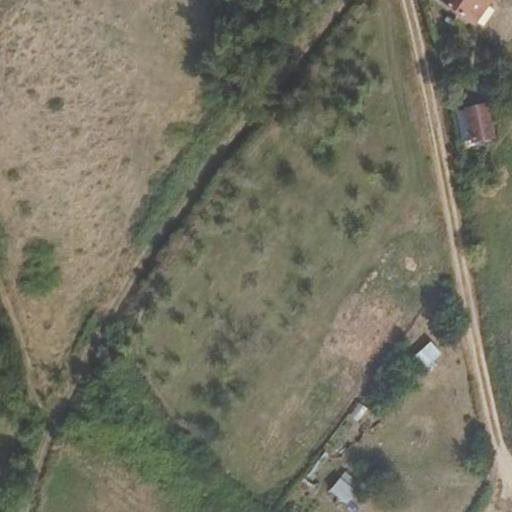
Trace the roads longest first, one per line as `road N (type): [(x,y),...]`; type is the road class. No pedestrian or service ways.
road 1 (track): [(19,511),(40,435),(107,313),(178,201),(341,0)]
road 2 (track): [(404,0),(511,508)]
road 3 (track): [(0,303),(40,435)]
